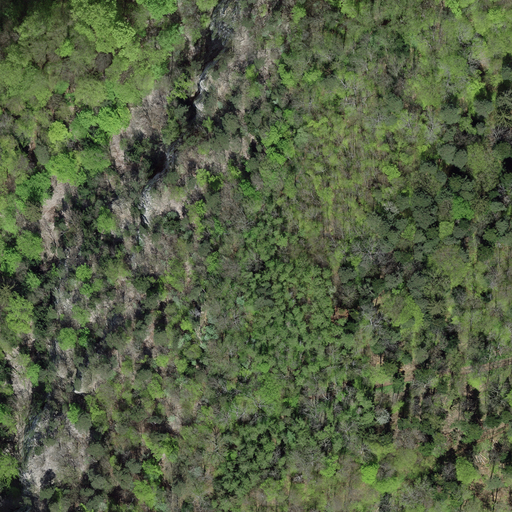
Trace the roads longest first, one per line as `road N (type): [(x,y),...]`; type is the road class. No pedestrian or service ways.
road 1 (track): [(295,395),(511,360)]
road 2 (track): [(511,426),(444,456),(355,511)]
